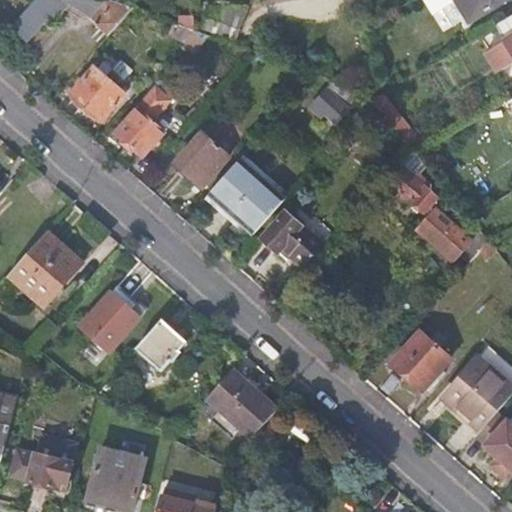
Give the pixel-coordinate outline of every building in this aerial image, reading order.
[(68,3),(108,38),(135,8),(113,0),(34,0),(31,4),(36,8),(32,13),(44,23),(48,18),(52,22),(68,3)] [(511,1),(510,0),(423,0),(433,15),(444,9),(454,26),(467,18),(471,24),(511,1)] [(206,32),(243,34),(245,4),(208,2),(206,32)] [(36,8),(31,4),(11,27),(32,45),(52,22),(48,18),(44,23),(32,13),(36,8)] [(511,16),(495,27),(505,43),(486,54),(498,73),(511,64),(511,16)] [(132,73),(108,55),(100,65),(124,84),(132,73)] [(97,67),(73,94),(102,120),(126,93),(97,67)] [(166,132),(153,120),(171,99),(157,87),(117,132),(144,156),(166,132)] [(327,110),(323,114),(336,124),(350,108),(326,88),(315,100),(327,110)] [(422,141),(383,94),(373,100),(373,101),(412,148),(413,146),(422,141)] [(327,110),(315,100),(309,107),(321,117),(323,114),(327,110)] [(204,136),(178,165),(203,188),(230,158),(204,136)] [(428,166),(414,149),(400,165),(404,169),(414,177),(417,173),(420,175),(428,166)] [(392,184),(426,212),(438,198),(437,196),(440,193),(425,180),(417,173),(414,177),(404,169),(392,184)] [(254,234),(209,195),(186,221),(204,237),(231,260),(254,234)] [(456,259),(466,268),(481,252),(490,241),(481,230),(474,238),(440,207),(414,236),(449,267),(456,259)] [(283,249),(304,268),(333,235),(319,223),(310,233),(287,213),(262,241),(279,255),(283,249)] [(10,275),(38,299),(60,275),(68,282),(84,264),(48,232),(10,275)] [(488,259),(498,250),(490,241),(481,252),(488,259)] [(47,306),(68,282),(60,275),(38,299),(47,306)] [(117,288),(83,326),(112,352),(146,314),(137,306),(143,300),(122,281),(117,288)] [(152,308),(143,300),(137,306),(146,314),(152,308)] [(186,342),(163,320),(137,349),(162,371),(170,361),(173,363),(182,354),(179,351),(186,342)] [(424,332),(395,364),(424,390),(454,358),(424,332)] [(445,397),(481,429),(511,395),(511,388),(483,363),(472,376),(467,372),(445,397)] [(210,397),(254,436),(267,422),(279,409),(234,369),(210,397)] [(0,444),(5,446),(18,398),(0,393),(0,444)] [(201,407),(244,447),(254,436),(210,397),(201,407)] [(511,424),(501,415),(494,422),(500,427),(485,445),(498,456),(490,466),(508,480),(511,474),(511,424)] [(244,447),(242,450),(251,458),(276,429),(267,422),(254,436),(244,447)] [(6,475),(55,488),(57,481),(62,482),(73,442),(37,432),(32,452),(13,447),(6,475)] [(103,448),(92,495),(121,502),(120,509),(133,511),(136,511),(149,460),(103,448)] [(113,511),(118,511),(120,509),(121,502),(92,495),(89,506),(113,511)] [(167,495),(162,511),(196,511),(199,504),(167,495)]
